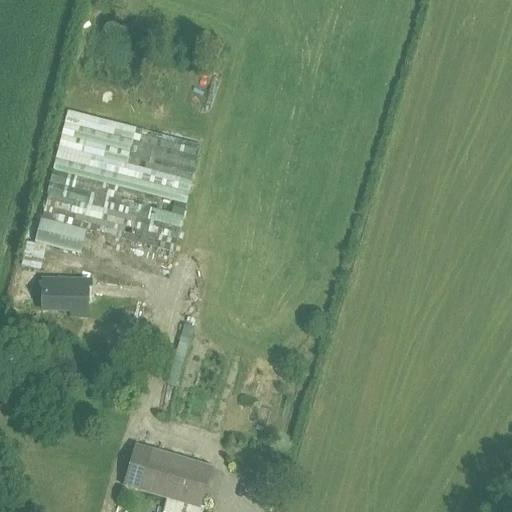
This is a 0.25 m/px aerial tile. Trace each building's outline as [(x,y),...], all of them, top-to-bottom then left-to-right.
[(201,146),(69,112),(42,219),(174,253),(201,146)] [(53,241),(74,244),(76,234),(43,228),(41,239),(34,238),(29,261),(48,264),(53,241)] [(87,281),(43,280),(42,311),(71,311),(71,317),(87,317),(87,281)] [(0,368),(0,384),(16,388),(20,373),(0,368)] [(167,499),(163,511),(202,511),(203,508),(200,507),(211,468),(135,446),(124,486),(167,499)]
